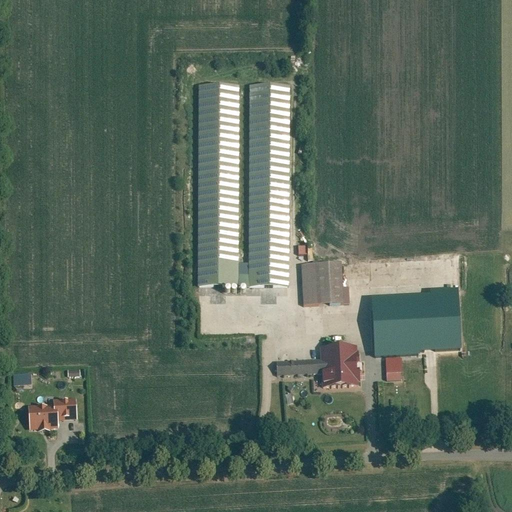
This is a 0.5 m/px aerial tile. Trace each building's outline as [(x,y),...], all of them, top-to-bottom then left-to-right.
[(240,89),(199,89),(198,291),(290,292),(291,89),(250,89),(249,278),(239,278),(240,89)] [(301,246),(293,248),(295,256),(303,255),(301,246)] [(301,269),(304,310),(346,308),(344,267),(301,269)] [(371,282),(376,361),(386,361),(387,380),(404,379),(401,334),(425,333),(423,303),(396,304),(395,280),(371,282)] [(324,377),(325,392),(359,390),(356,347),(319,350),(320,362),(274,365),(275,380),(324,377)] [(55,409),(29,410),(31,434),(39,433),(39,436),(51,435),(51,433),(59,432),(58,424),(77,423),(75,402),(54,403),(55,409)]
